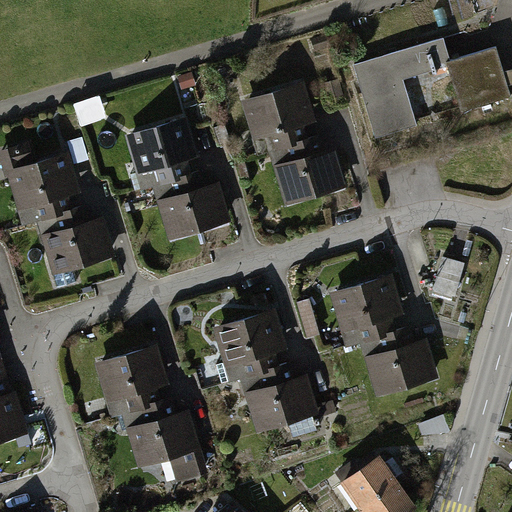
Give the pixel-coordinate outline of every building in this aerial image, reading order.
[(330,45),(327,34),(312,39),(315,49),(330,45)] [(496,46),(451,59),(444,37),(354,64),(376,136),(417,124),(406,88),(401,89),(397,75),(431,65),(433,74),(437,73),(434,64),(446,61),(461,111),(511,96),(496,46)] [(299,80),(250,94),(260,130),(270,127),(275,143),(286,140),(305,135),(300,119),(304,118),(301,107),(306,106),(299,80)] [(83,125),(108,119),(102,96),(77,102),(83,125)] [(182,119),(133,134),(143,169),(131,173),(136,190),(169,180),(188,174),(183,157),(186,156),(184,147),(190,145),(182,119)] [(305,135),(286,140),(290,154),(273,159),(286,201),(348,182),(339,152),(336,143),(324,144),(320,130),(305,135)] [(27,144),(1,152),(7,172),(14,170),(24,205),(34,202),(39,218),(53,214),(69,209),(64,194),(67,193),(64,183),(71,181),(63,155),(25,166),(23,160),(31,158),(27,144)] [(199,171),(188,174),(169,180),(174,196),(164,199),(175,235),(224,220),(216,194),(210,195),(208,186),(204,187),(199,171)] [(69,209),(53,214),(58,230),(48,233),(59,270),(53,271),(57,286),(76,280),(72,265),(108,254),(101,228),(100,229),(97,219),(88,222),(83,205),(69,209)] [(455,294),(464,261),(443,255),(434,288),(455,294)] [(386,276),(337,291),(348,327),(357,324),(362,340),(377,336),(392,331),(388,315),(391,314),(388,304),(395,302),(386,276)] [(309,298),(299,301),(308,335),(319,332),(309,298)] [(270,311),(220,326),(231,359),(217,363),(222,382),(257,371),(276,366),(271,350),(275,349),(272,339),(278,337),(270,311)] [(406,327),(392,331),(377,336),(381,352),(371,355),(382,391),(432,377),(424,351),(418,352),(415,342),(411,343),(406,327)] [(151,346),(102,361),(113,397),(122,394),(127,410),(157,401),(152,385),(156,384),(153,374),(159,372),(151,346)] [(276,366),(257,371),(262,388),(252,391),(263,427),(288,419),(293,436),(317,429),(316,423),(319,422),(318,418),(314,419),(304,385),(298,387),(295,378),(291,379),(287,363),(276,366)] [(1,372),(0,372),(0,437),(22,431),(10,393),(8,394),(1,372)] [(168,398),(157,401),(127,410),(118,413),(123,429),(133,426),(144,462),(170,455),(177,479),(201,471),(186,421),(180,423),(177,413),(173,415),(168,398)] [(344,481),(341,483),(350,495),(353,493),(361,505),(397,480),(379,456),(360,469),(344,481)] [(339,474),(344,481),(360,469),(356,462),(339,474)] [(397,480),(361,505),(366,511),(403,511),(414,504),(397,480)]
